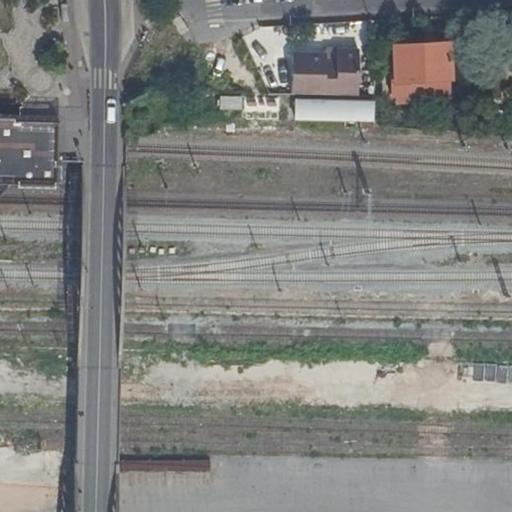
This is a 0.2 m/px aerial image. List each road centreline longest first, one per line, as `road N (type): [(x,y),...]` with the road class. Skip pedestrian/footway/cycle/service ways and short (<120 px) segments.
road 1 (secondary): [(93,511),(104,0)]
road 2 (residential): [(338,0),(214,11),(196,10),(188,0)]
